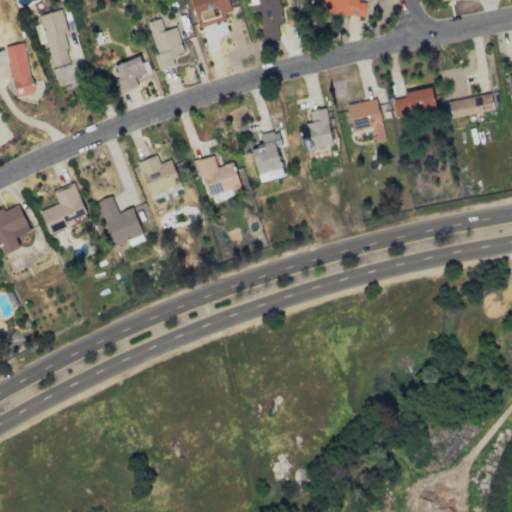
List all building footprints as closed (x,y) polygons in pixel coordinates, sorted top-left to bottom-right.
[(189,0),(197,27),(225,20),(223,13),(231,11),(227,0),(189,0)] [(249,0),(251,9),(258,8),(263,40),(279,38),(277,24),(281,23),(277,0),(249,0)] [(322,0),(322,12),(364,16),(365,2),(357,1),(357,0),(322,0)] [(45,42),(52,67),(70,62),(62,33),(67,31),(61,9),(37,15),(39,23),(34,25),(39,44),(45,42)] [(183,53),(176,27),(162,31),(159,18),(147,22),(155,54),(153,54),(157,69),(173,65),(171,56),(183,53)] [(4,46),(15,97),(34,93),(23,43),(4,46)] [(121,91),(137,86),(134,77),(148,72),(141,55),(112,65),(121,91)] [(403,92),(404,97),(392,99),(396,116),(435,107),(430,86),(403,92)] [(493,109),(490,93),(447,101),(451,118),(493,109)] [(346,103),(351,130),(371,126),(374,142),(384,140),(376,98),(346,103)] [(305,151),(333,145),(323,107),(308,111),(311,122),(298,125),(305,151)] [(259,182),(283,175),(274,143),(275,142),(272,130),(259,134),(262,146),(250,149),(259,182)] [(170,159),(159,163),(156,154),(136,162),(150,197),(180,186),(170,159)] [(233,162),(215,166),(212,155),(194,160),(204,196),(239,187),(233,162)] [(39,210),(48,234),(87,219),(74,183),(53,191),(57,203),(39,210)] [(117,212),(111,195),(96,201),(113,246),(131,239),(132,243),(143,239),(131,207),(117,212)] [(0,210),(0,255),(19,248),(14,237),(29,231),(18,203),(0,210)]
